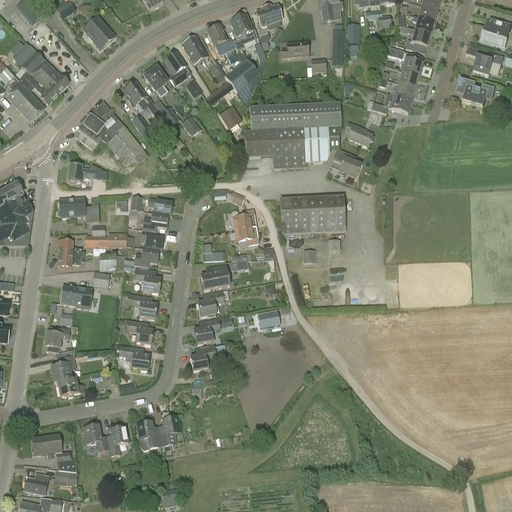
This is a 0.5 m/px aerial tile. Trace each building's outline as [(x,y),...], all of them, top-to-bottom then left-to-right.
[(159,0),(145,0),(142,2),(148,13),(163,5),(159,0)] [(341,4),(338,5),(337,0),(318,0),(320,8),(322,25),(341,22),(339,12),(343,12),(341,4)] [(365,0),(366,1),(374,0),(375,8),(379,8),(378,0),(365,0)] [(393,0),(378,0),(379,8),(394,7),(393,0)] [(423,0),(421,9),(437,14),(441,1),(436,0),(423,0)] [(68,3),(55,13),(63,23),(75,13),(68,3)] [(270,8),(265,10),(261,11),(261,13),(255,15),(259,26),(256,28),(259,39),(260,39),(261,44),(269,42),(266,33),(280,28),(279,24),(282,23),(277,8),(271,10),(270,8)] [(402,17),(404,18),(404,17),(406,17),(407,9),(400,9),(400,17),(398,17),(402,17)] [(413,19),(413,20),(434,26),(437,14),(421,9),(418,21),(413,19)] [(380,14),(380,13),(369,15),(369,13),(367,13),(367,15),(372,15),(372,21),(377,21),(376,14),(380,14)] [(380,13),(380,14),(376,14),(377,21),(378,31),(391,29),(389,18),(381,19),(380,13)] [(256,42),(252,33),(246,18),(230,25),(236,40),(236,42),(232,44),(237,53),(245,50),(243,47),(256,42)] [(99,53),(115,40),(97,20),(82,33),(99,53)] [(434,26),(413,20),(411,24),(416,26),(414,33),(430,38),(434,26)] [(485,29),(481,43),(499,49),(501,41),(505,43),(509,29),(489,23),(488,30),(485,29)] [(346,27),(346,46),(359,46),(359,27),(346,27)] [(223,51),(221,47),(227,44),(220,28),(206,34),(214,50),(215,49),(217,54),(223,51)] [(276,47),(284,34),(277,30),(276,33),(275,32),(271,39),(272,39),(270,43),(271,44),(269,47),(274,50),(276,47)] [(413,37),(411,44),(407,43),(405,51),(424,57),(426,50),(427,50),(430,38),(414,33),(408,31),(407,36),(413,37)] [(342,62),(343,33),(332,32),(331,61),(342,62)] [(207,60),(195,39),(182,47),(193,68),(207,60)] [(286,47),(287,51),(280,52),(281,61),(288,60),(308,59),(307,45),(286,47)] [(68,87),(61,80),(26,46),(11,61),(25,75),(19,82),(30,93),(34,90),(42,99),(40,100),(48,108),(68,87)] [(349,58),(358,58),(357,46),(348,47),(349,58)] [(387,58),(401,62),(404,54),(389,50),(387,58)] [(487,55),(479,53),(473,73),(489,78),(493,64),(485,62),(487,55)] [(176,56),(165,63),(163,65),(172,78),(168,81),(174,90),(187,81),(187,80),(191,77),(185,70),(176,56)] [(422,60),(406,56),(401,75),(418,79),(422,66),(421,66),(422,60)] [(311,76),(326,74),(325,61),(310,63),(311,76)] [(256,72),(247,62),(224,79),(237,96),(260,78),(256,72)] [(0,80),(5,86),(14,78),(0,63),(0,80)] [(396,72),(397,66),(385,63),(384,69),(396,72)] [(259,66),(256,72),(260,78),(265,69),(259,66)] [(223,80),(215,67),(209,71),(218,84),(223,80)] [(156,71),(155,71),(154,70),(144,78),(145,79),(144,79),(160,101),(167,95),(162,89),(167,85),(156,71)] [(382,75),(380,82),(387,84),(389,77),(382,75)] [(401,75),(397,87),(415,92),(418,79),(401,75)] [(13,95),(12,95),(17,100),(11,105),(30,125),(44,112),(21,87),(14,79),(7,86),(7,88),(13,95)] [(466,91),(462,105),(476,108),(477,105),(484,107),(487,98),(492,100),(495,91),(488,89),(488,91),(475,87),(476,86),(460,81),(458,88),(466,91)] [(387,84),(380,82),(378,89),(385,91),(387,84)] [(194,101),(202,96),(194,84),(186,89),(194,101)] [(147,98),(146,99),(135,85),(123,94),(129,101),(128,102),(133,109),(132,109),(135,112),(137,111),(140,115),(147,110),(155,121),(160,117),(170,130),(179,123),(170,110),(166,112),(158,103),(154,107),(147,98)] [(217,103),(230,94),(225,87),(205,102),(211,110),(218,105),(217,103)] [(397,87),(394,100),(411,105),(415,92),(397,87)] [(386,98),(385,102),(392,105),(390,112),(407,117),(411,105),(394,100),(386,98)] [(96,139),(82,128),(73,139),(93,154),(101,143),(106,147),(124,168),(133,160),(138,166),(148,158),(143,152),(123,129),(103,104),(90,118),(104,128),(96,139)] [(249,110),(250,134),(243,134),(245,161),(272,160),(273,173),(306,171),(306,167),(327,166),(330,157),(330,153),(331,153),(331,152),(339,152),(338,129),(340,129),(339,105),(249,110)] [(370,112),(386,116),(388,109),(372,105),(370,112)] [(231,111),(221,117),(229,131),(240,124),(231,111)] [(90,118),(82,128),(96,139),(104,128),(90,118)] [(154,138),(140,118),(131,124),(146,144),(150,148),(157,143),(154,139),(154,138)] [(200,133),(190,119),(181,126),(191,140),(200,133)] [(364,132),(353,128),(353,127),(347,125),(344,134),(349,136),(347,142),(367,150),(373,137),(363,133),(364,132)] [(336,153),(330,167),(340,171),(338,175),(355,181),(361,167),(355,165),(356,160),(336,153)] [(94,172),(81,170),(82,169),(69,168),(67,184),(82,186),(82,181),(92,182),(94,172)] [(0,229),(0,230),(0,229),(0,249),(27,249),(33,215),(16,185),(0,194),(0,229)] [(235,196),(232,202),(242,206),(244,200),(235,196)] [(343,198),(279,202),(281,238),(345,235),(343,198)] [(129,213),(140,215),(142,201),(131,199),(129,213)] [(58,203),(59,213),(57,214),(57,219),(59,220),(60,221),(84,219),(85,226),(99,225),(97,200),(91,201),(91,210),(84,210),(84,201),(58,203)] [(172,206),(156,203),(149,201),(147,210),(155,211),(154,216),(167,219),(170,219),(172,206)] [(241,219),(236,220),(231,221),(234,234),(256,229),(254,218),(253,212),(240,214),(241,219)] [(152,216),(151,221),(144,220),(142,233),(155,235),(156,230),(166,232),(167,219),(154,216),(152,216)] [(85,250),(125,250),(126,248),(132,249),(133,240),(126,240),(126,236),(108,236),(108,238),(104,238),(104,228),(91,229),(92,238),(85,238),(85,250)] [(256,229),(234,234),(235,245),(245,243),(246,248),(258,246),(256,229)] [(162,241),(155,240),(155,235),(141,233),(140,246),(146,247),(145,252),(158,255),(160,255),(162,241)] [(75,250),(72,250),(73,245),(58,243),(57,254),(59,254),(58,270),(71,271),(71,267),(80,269),(80,266),(83,266),(84,255),(81,254),(81,252),(75,251),(75,250)] [(328,243),(327,255),(339,255),(339,244),(328,243)] [(203,249),(204,265),(224,263),(223,256),(211,256),(211,248),(203,249)] [(143,251),(142,257),(135,256),(134,269),(148,271),(149,266),(156,267),(158,255),(145,252),(143,251)] [(262,253),(264,262),(274,260),(272,251),(262,253)] [(303,253),(303,266),(315,266),(315,253),(303,253)] [(251,263),(250,256),(232,258),(233,265),(251,263)] [(123,272),(124,259),(116,258),(115,272),(123,272)] [(236,264),(229,266),(230,273),(238,272),(236,264)] [(219,290),(228,288),(224,268),(210,270),(211,275),(200,277),(203,293),(219,290)] [(158,297),(161,281),(148,279),(149,273),(135,271),(133,282),(144,284),(142,294),(158,297)] [(92,289),(107,291),(109,277),(94,275),(92,289)] [(0,292),(1,293),(2,286),(0,285),(0,318),(7,319),(8,313),(10,313),(10,306),(9,306),(9,304),(0,303),(0,292)] [(266,295),(274,295),(274,287),(265,287),(266,295)] [(92,291),(77,289),(77,290),(63,288),(60,307),(74,309),(74,311),(89,313),(92,291)] [(224,302),(228,301),(226,294),(222,295),(222,294),(211,296),(212,301),(198,304),(201,320),(216,317),(214,308),(225,306),(224,302)] [(157,307),(145,305),(146,299),(128,297),(126,308),(140,310),(139,320),(155,322),(157,307)] [(50,305),(49,315),(55,316),(57,306),(50,305)] [(271,330),(281,325),(279,319),(269,324),(271,330)] [(210,335),(220,333),(218,321),(207,323),(208,329),(194,332),(197,347),(212,345),(210,335)] [(153,332),(137,330),(138,324),(127,323),(125,334),(136,336),(135,346),(151,348),(153,332)] [(0,345),(7,346),(7,344),(9,344),(10,337),(8,337),(8,330),(0,330),(0,329),(0,328),(0,345)] [(68,343),(70,333),(49,330),(48,336),(47,335),(45,349),(47,350),(46,355),(58,356),(60,342),(68,343)] [(225,353),(229,352),(227,347),(224,348),(224,347),(214,349),(214,348),(199,351),(201,357),(189,359),(192,374),(208,371),(207,362),(216,360),(216,357),(225,354),(225,353)] [(149,358),(133,356),(134,350),(116,348),(114,359),(124,360),(124,363),(132,364),(131,371),(147,374),(149,358)] [(56,364),(57,369),(50,370),(53,386),(57,385),(71,382),(70,374),(76,373),(74,361),(56,364)] [(110,380),(111,383),(111,387),(119,386),(117,373),(109,374),(109,375),(105,376),(106,381),(110,380)] [(75,381),(71,382),(57,385),(60,400),(78,396),(78,397),(85,396),(83,388),(76,389),(75,381)] [(162,423),(165,438),(160,439),(163,449),(163,453),(172,451),(171,448),(176,446),(174,437),(181,436),(178,420),(162,423)] [(160,439),(155,440),(152,424),(136,428),(139,443),(140,450),(143,453),(163,449),(160,439)] [(98,455),(108,453),(109,453),(106,438),(101,439),(99,428),(83,431),(86,447),(96,445),(98,455)] [(111,437),(106,438),(109,453),(108,453),(109,460),(120,458),(118,446),(128,444),(126,431),(110,433),(111,437)] [(59,437),(32,440),(34,458),(61,454),(59,437)] [(69,454),(55,456),(57,467),(71,465),(69,454)] [(34,478),(35,474),(40,475),(41,470),(24,466),(22,475),(34,478)] [(65,473),(57,471),(56,474),(54,486),(75,489),(77,473),(65,471),(65,473)] [(35,476),(34,482),(26,481),(24,494),(44,499),(47,485),(49,479),(35,476)] [(163,511),(180,508),(177,492),(160,495),(162,502),(159,503),(159,506),(162,505),(163,511)] [(49,511),(60,511),(61,502),(51,502),(49,511)]
